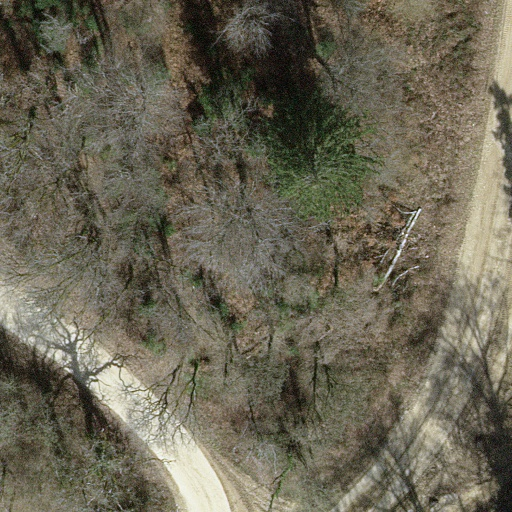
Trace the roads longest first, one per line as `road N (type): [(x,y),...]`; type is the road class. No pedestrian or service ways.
road 1 (track): [(365,511),(437,421),(511,144)]
road 2 (track): [(0,308),(104,359),(176,437),(210,511)]
